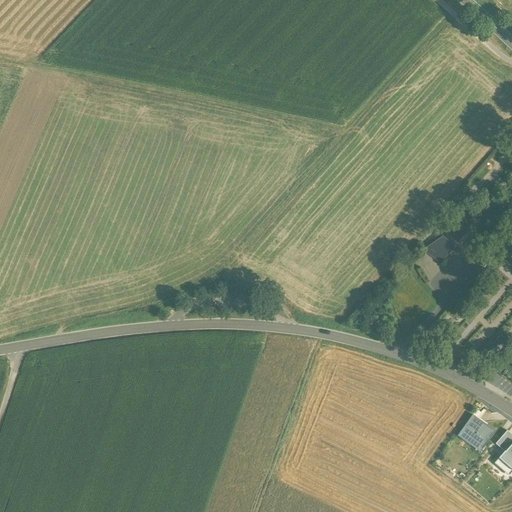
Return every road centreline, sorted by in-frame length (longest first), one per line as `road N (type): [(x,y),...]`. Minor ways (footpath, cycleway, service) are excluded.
road 1 (track): [(55,340),(68,324),(218,278),(452,13)]
road 2 (tertiary): [(511,410),(392,352),(281,328),(170,325),(0,351)]
road 3 (track): [(0,61),(352,127)]
road 4 (track): [(315,333),(252,511)]
